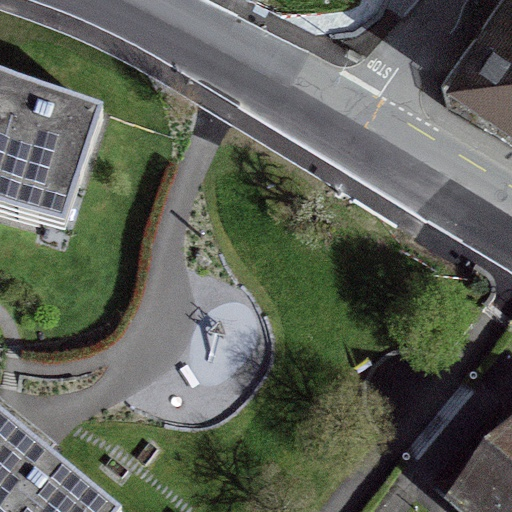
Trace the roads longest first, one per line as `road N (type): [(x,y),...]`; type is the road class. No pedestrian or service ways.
road 1 (secondary): [(353,122),(129,0)]
road 2 (secondary): [(511,221),(353,122)]
road 3 (residential): [(353,122),(452,0)]
